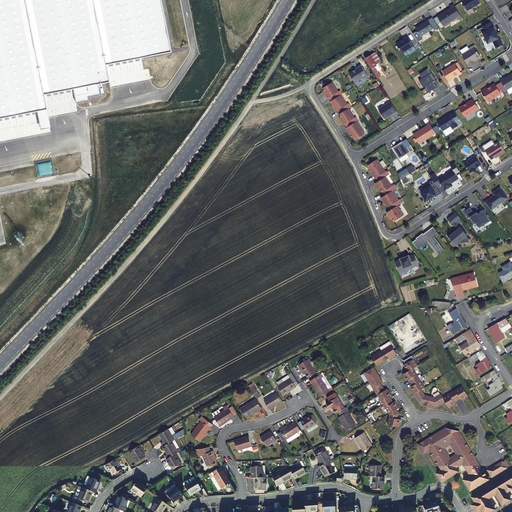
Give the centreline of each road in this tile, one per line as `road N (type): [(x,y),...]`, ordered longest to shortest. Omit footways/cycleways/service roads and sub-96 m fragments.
road 1 (secondary): [(0,363),(168,176),(286,0)]
road 2 (residential): [(353,157),(312,83),(438,0)]
road 3 (residential): [(353,157),(390,236),(511,159)]
road 4 (residential): [(242,499),(221,442),(227,431),(311,398),(335,435)]
road 5 (residential): [(353,157),(511,55)]
road 6 (residential): [(242,499),(318,487),(365,498)]
